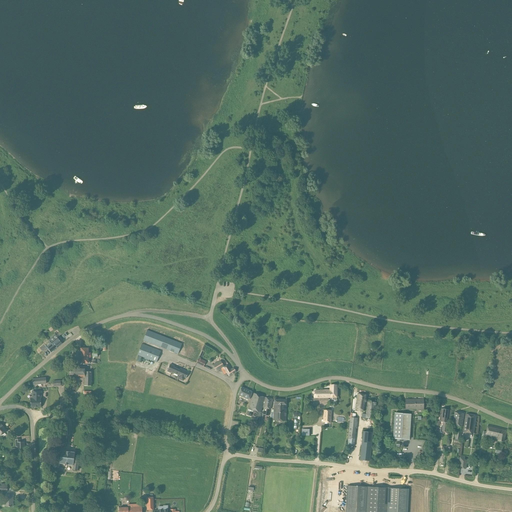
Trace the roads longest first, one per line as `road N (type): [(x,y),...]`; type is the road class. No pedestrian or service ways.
road 1 (unclassified): [(224,456),(423,471),(511,491)]
road 2 (unclassified): [(245,373),(277,389),(334,377),(437,394),(511,422)]
road 3 (unclassified): [(0,402),(80,333),(130,314)]
road 4 (unclassified): [(33,511),(31,412),(0,407)]
